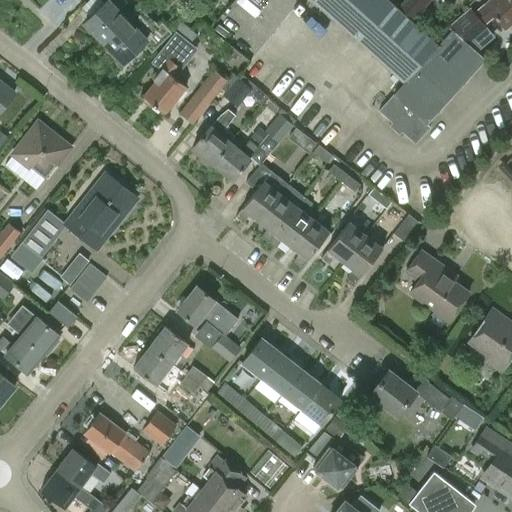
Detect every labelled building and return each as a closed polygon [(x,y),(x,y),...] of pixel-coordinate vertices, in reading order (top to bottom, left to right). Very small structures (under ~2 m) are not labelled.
[(85,23),(104,43),(128,18),(118,9),(127,0),(101,0),(105,3),(85,23)] [(511,0),(488,0),(474,13),(470,8),(449,26),(452,29),(438,45),(388,0),(314,0),(314,1),(404,83),(379,111),(414,143),(430,126),(426,123),(485,58),(465,40),(493,14),(505,27),(507,25),(509,27),(511,24),(511,0)] [(406,0),(399,8),(411,19),(428,0),(406,0)] [(140,6),(128,18),(104,43),(123,61),(142,42),(151,51),(171,31),(162,22),(158,25),(140,6)] [(174,75),(181,65),(196,46),(175,29),(151,60),(160,67),(152,78),(156,81),(144,96),(165,112),(186,85),(174,75)] [(213,72),(189,101),(181,112),(193,122),(202,111),(226,82),(213,72)] [(251,89),(239,78),(223,96),(238,108),(251,89)] [(0,109),(14,91),(0,80),(0,109)] [(212,162),(230,141),(221,133),(235,115),(228,109),(220,114),(193,146),(202,154),(198,159),(208,166),(211,162),(212,162)] [(293,124),(279,113),(266,131),(279,142),(293,124)] [(31,167),(45,178),(46,178),(70,147),(39,122),(15,154),(6,164),(23,178),(23,177),(31,167)] [(296,128),(288,138),(309,154),(317,144),(296,128)] [(241,150),(230,141),(212,162),(232,179),(259,146),(250,139),(241,150)] [(326,161),(331,155),(318,144),(313,151),(326,161)] [(250,213),(259,220),(281,192),(289,182),(262,162),(246,181),(257,189),(236,215),(244,221),(250,213)] [(328,170),(342,181),(347,174),(334,163),(328,170)] [(107,172),(67,221),(50,208),(25,240),(13,255),(35,271),(46,256),(45,255),(68,224),(98,248),(138,197),(107,172)] [(361,184),(347,174),(342,181),(355,191),(361,184)] [(289,182),(281,192),(259,220),(268,227),(262,235),(269,241),(297,205),(305,195),(289,182)] [(390,201),(378,191),(373,197),(386,208),(390,201)] [(282,238),(291,246),(314,217),(297,205),(269,241),(276,246),(282,238)] [(417,221),(408,214),(394,233),(403,240),(417,221)] [(330,230),(314,217),(291,246),(300,252),(294,260),(302,266),(330,230)] [(336,255),(345,261),(367,233),(351,221),(322,257),(330,263),(336,255)] [(0,257),(21,232),(9,222),(0,233),(0,257)] [(383,246),(367,233),(345,261),(354,268),(347,277),(355,282),(383,246)] [(419,279),(410,291),(448,319),(469,291),(444,273),(448,268),(422,249),(407,270),(419,279)] [(84,271),(101,284),(108,276),(91,263),(84,271)] [(84,271),(77,280),(94,293),(101,284),(84,271)] [(0,296),(1,298),(13,283),(0,272),(0,296)] [(87,302),(94,293),(77,280),(70,289),(87,302)] [(237,320),(214,301),(215,299),(197,285),(177,310),(195,324),(203,315),(226,333),(237,320)] [(77,317),(76,315),(57,301),(49,312),(69,327),(77,317)] [(493,307),(469,340),(503,365),(511,353),(511,326),(502,319),(505,316),(493,307)] [(54,346),(51,343),(58,334),(26,308),(18,318),(28,326),(21,336),(43,353),(44,352),(47,355),(54,346)] [(166,325),(150,346),(172,364),(189,342),(166,325)] [(239,347),(223,333),(212,347),(229,361),(239,347)] [(0,350),(27,373),(43,353),(21,336),(13,345),(3,336),(0,338),(0,350)] [(243,362),(262,378),(282,352),(263,337),(243,362)] [(157,384),(172,364),(150,346),(134,367),(157,384)] [(302,367),(282,352),(262,378),(282,393),(302,367)] [(193,366),(186,374),(200,385),(207,376),(193,366)] [(282,393),(302,408),(322,383),(302,367),(282,393)] [(390,368),(371,392),(398,413),(416,390),(390,368)] [(0,405),(16,386),(0,373),(0,405)] [(200,385),(186,374),(180,382),(194,392),(200,385)] [(449,396),(428,380),(418,393),(451,419),(462,403),(451,395),(449,396)] [(217,392),(238,408),(245,399),(225,382),(217,392)] [(342,398),(322,383),(302,408),(322,424),(342,398)] [(245,399),(238,408),(257,424),(264,415),(245,399)] [(157,409),(142,429),(161,444),(176,424),(157,409)] [(100,412),(85,432),(110,452),(111,452),(136,471),(150,453),(125,434),(126,433),(100,412)] [(257,424),(276,439),(283,430),(264,415),(257,424)] [(283,430),(276,439),(295,454),(302,446),(283,430)] [(342,487),(359,465),(330,445),(335,438),(325,431),(306,452),(317,460),(313,465),(317,467),(316,468),(338,485),(339,484),(342,487)] [(493,461),(483,476),(511,494),(511,450),(484,433),(474,448),(493,461)] [(73,448),(57,469),(81,487),(91,473),(104,483),(110,475),(73,448)] [(219,455),(196,484),(230,511),(241,511),(240,511),(238,504),(246,494),(237,487),(246,476),(219,455)] [(94,497),(81,487),(57,469),(42,490),(65,507),(74,495),(96,511),(103,511),(108,507),(94,497)] [(421,511),(469,511),(476,503),(432,474),(420,492),(406,483),(398,494),(421,511)] [(230,511),(196,484),(173,511),(230,511)] [(132,487),(116,506),(122,511),(126,511),(141,495),(132,487)] [(381,511),(383,511),(362,495),(354,506),(345,499),(334,511),(381,511)]
